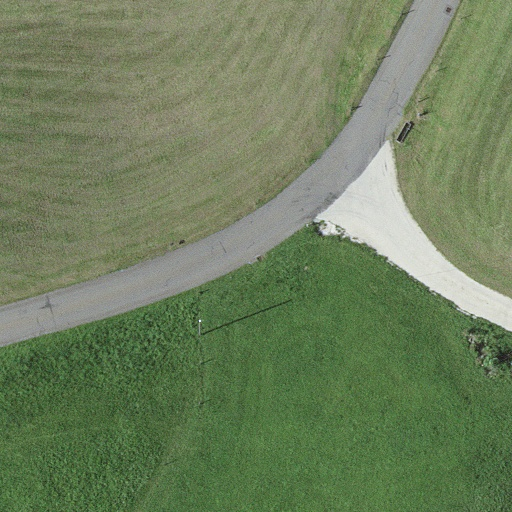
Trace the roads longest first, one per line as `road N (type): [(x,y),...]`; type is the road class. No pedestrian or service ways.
road 1 (residential): [(429,0),(343,174),(227,251),(0,324)]
road 2 (track): [(511,316),(423,267),(343,174)]
